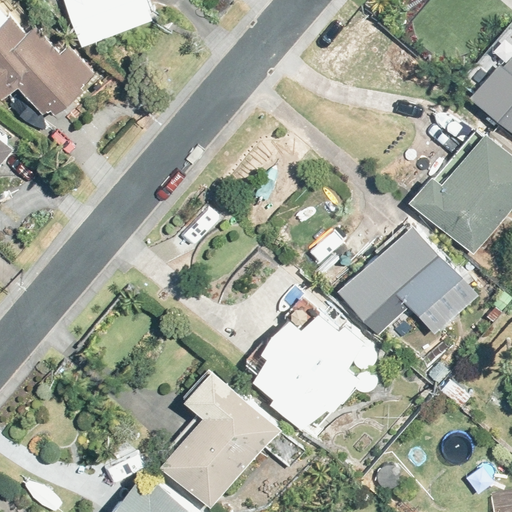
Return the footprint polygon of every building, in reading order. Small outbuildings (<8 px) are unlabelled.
[(65,0),(82,46),(151,20),(143,0),(65,0)] [(0,100),(1,101),(18,89),(43,115),(49,109),(54,115),(84,91),(80,86),(96,72),(70,45),(61,54),(35,24),(26,33),(11,16),(9,18),(0,9),(0,100)] [(511,33),(500,48),(492,41),(460,79),(511,123),(511,33)] [(425,158),(402,186),(470,243),(511,191),(511,142),(479,113),(472,122),(468,119),(433,163),(425,158)] [(0,166),(14,149),(0,137),(0,166)] [(406,204),(331,277),(375,324),(409,290),(417,298),(447,268),(441,262),(451,253),(406,204)] [(511,291),(504,284),(496,294),(507,304),(511,297),(511,291)] [(246,360),(267,378),(263,384),(295,412),(320,390),(324,392),(340,377),(353,358),(340,346),(357,322),(336,304),(332,309),(310,292),(292,306),(282,296),(262,311),(252,331),(258,335),(246,360)] [(175,378),(197,398),(152,446),(206,493),(275,410),(203,347),(175,378)] [(460,401),(470,388),(447,369),(436,382),(460,401)] [(126,462),(86,510),(88,511),(209,511),(150,463),(141,474),(126,462)]
